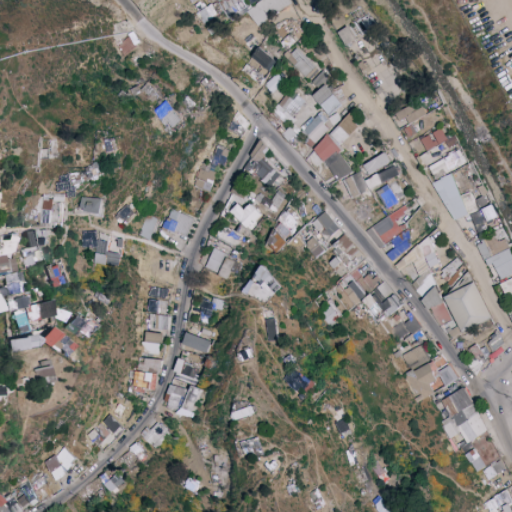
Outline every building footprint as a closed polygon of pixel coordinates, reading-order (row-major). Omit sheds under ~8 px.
[(250,0),(253,4),(248,7),(253,22),(292,7),(289,0),(250,0)] [(346,45),(356,40),(349,26),(338,32),(346,45)] [(285,56),(306,80),(318,69),(296,45),(285,56)] [(247,64),(266,75),(276,58),(257,47),(247,64)] [(241,72),(261,84),(265,77),(245,65),(241,72)] [(285,82),(278,73),(264,85),(271,93),(285,82)] [(326,78),(321,73),(312,81),(317,87),(326,78)] [(141,89),(138,85),(135,88),(150,104),(161,95),(149,81),(141,89)] [(341,119),(335,112),(344,105),(326,84),(311,96),(323,109),(300,128),(313,142),(341,119)] [(285,124),(305,100),(291,88),(271,112),(285,124)] [(168,130),(183,120),(168,99),(154,110),(168,130)] [(399,121),(407,117),(409,123),(426,115),(420,101),(395,113),(399,121)] [(352,172),(337,143),(355,133),(350,123),(314,141),(334,181),(352,172)] [(404,128),(409,136),(416,132),(411,124),(404,128)] [(282,133),(288,141),(296,134),(290,127),(282,133)] [(448,140),(443,128),(421,138),(426,150),(448,140)] [(459,142),(456,136),(446,140),(449,147),(459,142)] [(266,185),(278,171),(262,156),(270,148),(263,142),(243,164),(266,185)] [(211,162),(225,166),(231,149),(216,144),(211,162)] [(467,165),(462,151),(429,164),(434,177),(467,165)] [(369,174),(391,162),(385,152),(363,165),(369,174)] [(89,178),(101,175),(99,164),(87,166),(89,178)] [(193,186),(210,192),(216,172),(208,169),(209,167),(199,165),(193,186)] [(400,174),(396,165),(365,180),(369,189),(400,174)] [(369,190),(360,171),(343,179),(352,198),(369,190)] [(247,187),(234,182),(230,192),(243,197),(247,187)] [(254,199),(275,213),(287,195),(279,190),(272,201),(259,192),(254,199)] [(102,213),(102,198),(81,197),(81,212),(102,213)] [(52,199),(42,199),(41,209),(51,210),(52,199)] [(250,203),(244,209),(238,203),(230,211),(250,230),(263,215),(250,203)] [(490,226),(488,222),(498,217),(493,204),(470,215),(479,232),(490,226)] [(194,218),(170,208),(163,227),(187,237),(194,218)] [(262,237),(276,252),(288,241),(285,237),(304,220),(293,209),(262,237)] [(340,228),(324,210),(296,235),(317,257),(330,245),(326,241),(340,228)] [(387,213),(368,234),(381,247),(401,226),(387,213)] [(158,219),(147,214),(138,235),(149,240),(158,219)] [(401,229),(388,241),(394,247),(387,255),(393,261),(413,242),(401,229)] [(27,249),(21,250),(24,265),(43,261),(40,245),(46,244),(45,237),(38,238),(37,230),(24,233),(27,249)] [(121,253),(106,251),(108,241),(95,239),(96,232),(81,230),(80,246),(96,248),(94,263),(120,266),(121,253)] [(337,282),(354,304),(366,294),(364,291),(377,281),(370,272),(362,278),(354,268),(365,259),(345,234),(330,246),(338,255),(328,263),(333,268),(340,262),(344,266),(347,264),(352,270),(337,282)] [(0,273),(15,271),(12,255),(15,255),(12,236),(0,237),(0,273)] [(511,273),(511,250),(510,247),(506,238),(497,242),(494,236),(479,242),(496,281),(511,273)] [(236,259),(214,248),(205,268),(227,278),(236,259)] [(447,280),(457,272),(455,269),(462,263),(458,258),(441,272),(447,280)] [(64,284),(57,263),(45,267),(52,288),(64,284)] [(255,279),(247,288),(264,305),(283,285),(263,266),(253,277),(255,279)] [(7,293),(19,293),(18,273),(6,274),(7,293)] [(511,277),(501,283),(509,302),(511,300),(511,277)] [(362,296),(372,317),(380,312),(383,317),(402,307),(389,282),(362,296)] [(445,296),(459,326),(449,330),(452,336),(492,318),(476,282),(445,296)] [(167,288),(149,288),(149,296),(166,297),(167,288)] [(14,298),(15,309),(26,308),(25,297),(14,298)] [(209,318),(212,308),(220,310),(223,302),(204,297),(199,315),(209,318)] [(158,300),(147,299),(147,311),(158,312),(158,300)] [(29,322),(55,316),(56,322),(67,320),(64,310),(53,313),(50,300),(25,307),(29,322)] [(341,315),(332,304),(321,313),(330,324),(341,315)] [(13,313),(18,328),(27,325),(22,310),(13,313)] [(85,341),(93,323),(73,314),(65,331),(85,341)] [(168,315),(154,314),(154,328),(168,329),(168,315)] [(395,341),(422,329),(416,316),(402,322),(389,328),(395,341)] [(268,341),(278,340),(276,318),(267,318),(268,341)] [(66,357),(74,345),(50,328),(41,340),(66,357)] [(162,333),(143,331),(141,352),(160,354),(162,333)] [(207,353),(211,341),(186,332),(182,344),(207,353)] [(9,339),(10,351),(40,348),(38,336),(9,339)] [(401,355),(406,365),(427,354),(422,344),(401,355)] [(469,348),(478,361),(484,356),(475,344),(469,348)] [(161,359),(139,356),(137,367),(159,370),(161,359)] [(195,378),(198,379),(200,374),(195,372),(198,364),(179,357),(172,376),(193,384),(195,378)] [(39,368),(33,370),(37,385),(52,381),(47,360),(38,362),(39,368)] [(457,379),(452,365),(438,370),(435,361),(403,373),(413,399),(433,391),(430,383),(441,379),(443,385),(457,379)] [(311,381),(292,367),(283,380),(302,394),(311,381)] [(156,391),(157,372),(134,371),(133,390),(156,391)] [(190,413),(199,388),(190,385),(188,390),(170,383),(162,403),(190,413)] [(440,399),(449,416),(440,421),(448,438),(460,432),(465,442),(487,431),(465,387),(440,399)] [(235,418),(255,414),(254,407),(234,412),(235,418)] [(103,421),(114,433),(122,425),(111,413),(103,421)] [(141,435),(155,448),(170,432),(156,419),(141,435)] [(110,432),(100,423),(88,437),(99,445),(110,432)] [(263,452),(259,437),(242,441),(245,456),(263,452)] [(147,454),(138,441),(130,446),(138,460),(147,454)] [(44,461),(54,477),(77,464),(67,447),(44,461)] [(465,454),(475,471),(486,465),(475,448),(465,454)] [(138,462),(131,450),(120,456),(127,468),(138,462)] [(372,467),(378,477),(385,473),(378,463),(372,467)] [(125,482),(118,474),(110,480),(104,473),(98,477),(110,493),(125,482)] [(4,497),(13,511),(17,511),(37,500),(35,496),(42,492),(37,483),(31,487),(29,482),(4,497)] [(103,492),(98,482),(85,488),(90,498),(103,492)] [(484,500),(489,511),(492,511),(502,508),(503,511),(508,511),(511,510),(511,496),(509,490),(484,500)] [(378,511),(393,511),(383,500),(374,507),(378,511)]
